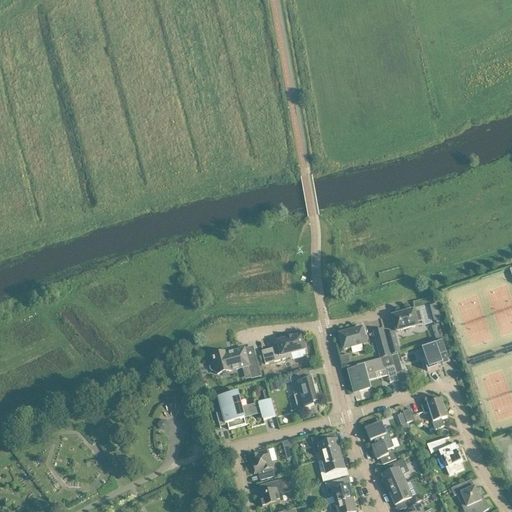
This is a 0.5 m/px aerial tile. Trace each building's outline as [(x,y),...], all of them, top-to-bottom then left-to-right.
[(414,311),(392,316),(395,326),(397,332),(423,325),(419,311),(414,313),(414,311)] [(433,326),(434,337),(441,336),(440,325),(433,326)] [(366,344),(362,329),(339,335),(344,350),(366,344)] [(390,356),(386,339),(383,329),(373,332),(380,359),(390,356)] [(400,353),(394,332),(386,335),(391,355),(400,353)] [(279,348),(262,353),(265,365),(290,358),(292,356),(291,354),(306,350),(302,336),(293,338),(292,337),(286,339),(287,340),(277,342),(279,348)] [(449,363),(446,353),(442,342),(422,348),(422,349),(423,349),(426,359),(424,360),(427,372),(438,368),(438,367),(443,366),(443,365),(449,363)] [(261,376),(259,369),(256,359),(248,361),(244,349),(226,354),(226,352),(224,353),(223,352),(219,351),(217,352),(215,353),(214,354),(214,355),(212,356),(214,364),(212,364),(211,365),(210,366),(210,367),(210,369),(210,370),(211,371),(212,372),(213,372),(215,372),(216,372),(217,375),(249,367),(252,379),(261,376)] [(398,355),(391,357),(394,366),(401,364),(398,355)] [(391,357),(381,360),(383,369),(386,368),(387,374),(390,384),(395,382),(399,381),(396,374),(396,372),(394,366),(391,357)] [(272,367),(265,369),(268,382),(276,380),(272,367)] [(364,369),(362,369),(350,373),(348,368),(351,368),(351,367),(348,368),(354,393),(370,389),(364,369)] [(306,380),(301,382),(299,374),(300,374),(299,374),(289,376),(289,377),(291,385),(298,383),(301,394),(294,396),(298,410),(297,411),(311,408),(310,404),(318,402),(316,396),(318,395),(315,386),(314,386),(311,378),(306,379),(306,380)] [(280,391),(277,383),(269,385),(272,393),(280,391)] [(249,417),(247,407),(242,409),(237,393),(218,398),(223,415),(217,416),(219,425),(227,422),(229,430),(246,425),(244,418),(249,417)] [(276,417),(274,408),(271,400),(259,403),(264,421),(276,417)] [(430,413),(436,430),(444,427),(442,420),(448,418),(441,400),(422,406),(424,415),(430,413)] [(411,410),(403,412),(407,424),(414,421),(411,410)] [(387,431),(385,432),(382,424),(366,430),(371,443),(374,441),(376,446),(372,447),(391,440),(387,431)] [(338,449),(339,449),(337,440),(331,442),(329,435),(312,439),(312,441),(317,454),(320,453),(322,460),(318,461),(340,456),(338,449)] [(384,466),(394,462),(396,461),(392,450),(394,449),(391,440),(372,447),(374,450),(372,451),(375,458),(376,457),(378,461),(382,459),(384,465),(383,465),(384,466)] [(456,475),(457,473),(464,470),(460,463),(463,462),(455,445),(447,449),(447,447),(444,448),(441,442),(444,441),(444,440),(427,445),(431,454),(438,451),(449,476),(454,474),(456,475)] [(287,461),(294,459),(290,445),(283,447),(287,461)] [(276,477),(274,470),(272,462),(271,462),(270,462),(267,452),(268,452),(267,452),(267,451),(267,452),(261,453),(255,455),(250,456),(250,457),(252,463),(251,463),(252,463),(253,467),(251,468),(251,467),(251,468),(253,474),(252,474),(253,474),(253,475),(253,474),(258,473),(261,481),(276,477)] [(345,470),(343,462),(342,462),(340,456),(318,461),(318,462),(322,461),(324,468),(321,468),(323,482),(323,483),(341,478),(339,472),(345,470)] [(399,470),(404,467),(401,461),(403,461),(403,460),(386,468),(388,468),(390,473),(384,476),(386,482),(385,483),(389,491),(407,483),(403,475),(401,475),(399,470)] [(262,508),(280,503),(284,502),(282,496),(283,494),(289,492),(291,490),(288,479),(280,481),(268,484),(270,489),(268,491),(258,494),(262,508)] [(331,506),(353,500),(349,486),(342,488),(340,480),(325,484),(328,495),(333,498),(334,498),(336,504),(331,505),(331,506)] [(420,501),(419,502),(417,497),(412,499),(409,493),(411,492),(407,483),(389,491),(392,500),(394,500),(396,506),(403,503),(406,509),(404,509),(404,510),(420,502),(420,501)] [(464,501),(469,511),(482,511),(488,510),(484,500),(481,501),(475,487),(470,490),(467,483),(451,490),(455,497),(457,496),(460,502),(464,501)] [(356,511),(353,500),(331,506),(332,510),(336,511),(356,511)]
